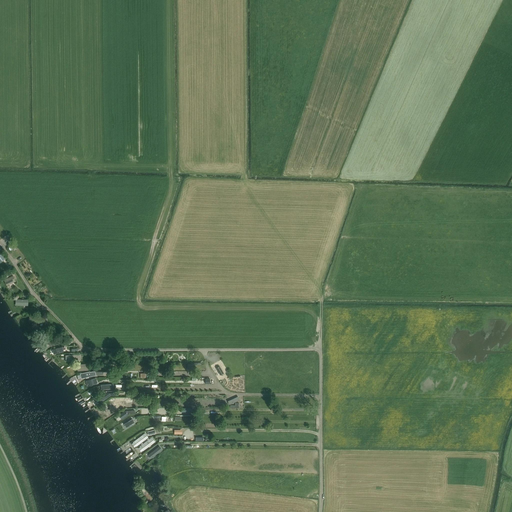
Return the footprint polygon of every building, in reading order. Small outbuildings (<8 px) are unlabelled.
[(13,276),(5,280),(4,280),(6,285),(7,285),(8,284),(9,284),(9,283),(13,281),(13,282),(15,281),(13,276)] [(215,362),(217,365),(219,364),(221,368),(224,367),(220,360),(215,362)] [(117,395),(117,393),(105,393),(96,399),(99,403),(110,395),(117,395)] [(117,405),(117,401),(111,401),(102,407),(105,411),(114,405),(117,405)] [(132,419),(124,424),(126,428),(134,423),(132,419)] [(134,442),(137,446),(147,438),(145,434),(134,442)] [(141,446),(144,450),(154,442),(152,438),(141,446)] [(162,450),(159,446),(150,454),(152,457),(162,450)]
